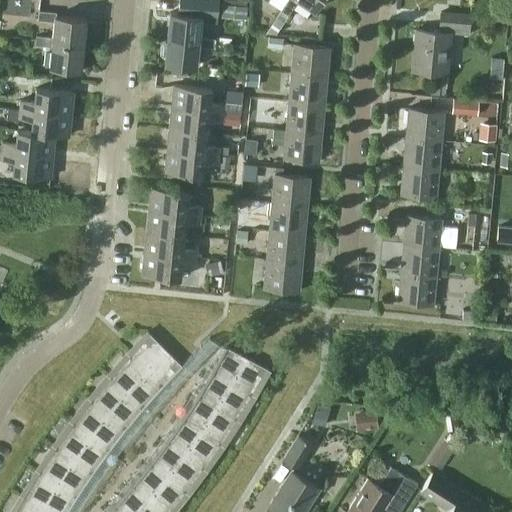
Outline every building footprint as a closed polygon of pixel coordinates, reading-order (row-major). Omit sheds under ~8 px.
[(178,0),(177,13),(198,15),(199,11),(216,13),(217,0),(178,0)] [(246,1),(238,0),(221,0),(220,16),(245,18),(246,1)] [(317,0),(284,0),(279,9),(280,9),(287,13),(295,0),(298,0),(312,9),(317,0)] [(287,13),(280,9),(265,33),(274,33),(287,13)] [(51,40),(81,44),(84,18),(54,15),(54,12),(37,10),(36,19),(53,21),(51,37),(51,40)] [(197,41),(197,36),(199,21),(215,22),(216,13),(199,11),(198,15),(177,13),(168,12),(166,37),(197,41)] [(468,14),(439,11),(437,30),(414,28),(410,70),(446,73),(450,31),(466,32),(468,14)] [(51,40),(51,37),(35,35),(34,44),(50,46),(48,66),(79,69),(81,44),(51,40)] [(214,38),(197,36),(197,41),(166,37),(163,63),(194,66),(196,46),(213,48),(214,38)] [(281,48),(282,37),(267,36),(266,46),(281,48)] [(292,43),(290,71),(325,75),(328,46),(292,43)] [(221,67),(204,66),(204,73),(221,75),(221,67)] [(325,75),(290,71),(287,100),(322,103),(325,75)] [(259,73),(245,72),(244,84),(258,85),(259,73)] [(170,106),(222,111),(223,102),(208,100),(209,88),(173,84),(170,106)] [(18,98),(17,108),(69,113),(71,91),(35,87),(34,100),(18,98)] [(241,91),(226,89),(224,111),(238,113),(241,91)] [(494,99),(494,92),(480,90),(479,97),(494,99)] [(452,105),(451,111),(476,114),(477,101),(452,99),(452,105)] [(322,103),(287,100),(284,129),(320,132),(322,103)] [(222,111),(170,106),(168,128),(205,131),(206,119),(221,120),(222,111)] [(405,136),(440,139),(443,110),(408,107),(405,136)] [(69,113),(17,108),(16,117),(32,119),(30,130),(30,131),(53,133),(52,135),(67,136),(69,113)] [(495,123),(479,121),(478,137),(494,139),(495,123)] [(0,149),(50,155),(52,135),(53,133),(30,131),(30,130),(16,128),(15,141),(0,139),(0,149)] [(204,144),(205,131),(168,128),(166,149),(216,155),(217,145),(204,144)] [(272,128),(271,143),(283,144),(284,129),(272,128)] [(320,132),(284,129),(283,144),(281,157),(317,160),(320,132)] [(405,136),(402,164),(437,168),(440,139),(405,136)] [(255,153),(256,139),(245,138),(243,152),(255,153)] [(48,177),(50,155),(0,149),(0,159),(13,161),(11,173),(48,177)] [(229,156),(216,155),(166,149),(164,171),(200,175),(201,162),(215,164),(215,162),(228,164),(229,156)] [(490,163),(491,152),(481,151),(480,162),(490,163)] [(511,151),(500,151),(499,164),(511,165),(511,151)] [(437,168),(402,164),(399,194),(434,197),(437,168)] [(270,201),(305,205),(308,176),(272,172),(270,201)] [(148,208),(198,214),(199,205),(185,203),(187,190),(151,186),(148,208)] [(270,201),(267,230),(302,233),(305,205),(270,201)] [(198,214),(148,208),(145,229),(183,234),(184,222),(197,223),(198,214)] [(402,242),(437,246),(440,217),(405,213),(402,242)] [(511,226),(497,225),(495,241),(511,242),(511,226)] [(145,229),(142,250),(193,257),(194,248),(181,246),(183,234),(145,229)] [(245,243),(247,230),(236,229),(235,242),(245,243)] [(267,230),(264,258),(300,262),(302,233),(267,230)] [(437,246),(402,242),(399,271),(434,275),(437,246)] [(192,266),(193,257),(142,250),(140,273),(177,278),(179,265),(192,266)] [(300,262),(264,258),(261,287),(297,290),(300,262)] [(207,275),(222,272),(220,260),(204,263),(207,275)] [(434,275),(399,271),(396,300),(431,304),(434,275)] [(474,310),(462,308),(461,317),(473,319),(474,310)] [(181,364),(149,332),(149,333),(128,354),(162,385),(182,365),(181,364)] [(225,346),(211,370),(249,393),(265,367),(225,346)] [(128,354),(109,376),(143,406),(162,385),(128,354)] [(235,417),(249,393),(211,370),(197,394),(235,417)] [(108,377),(90,399),(125,428),(143,406),(109,376),(108,377)] [(188,408),(182,417),(220,441),(235,417),(197,394),(188,408)] [(89,399),(72,422),(108,450),(125,428),(90,399),(89,399)] [(377,428),(375,410),(354,413),(356,430),(377,428)] [(220,441),(182,417),(165,440),(201,467),(218,445),(220,441)] [(72,422),(54,446),(92,472),(108,450),(72,422)] [(481,424),(466,422),(464,437),(480,439),(481,424)] [(310,444),(296,435),(281,459),(295,468),(310,444)] [(446,468),(459,443),(447,436),(433,461),(446,468)] [(149,463),(185,490),(201,467),(165,440),(149,463)] [(54,446),(38,470),(76,496),(92,472),(54,446)] [(130,484),(161,511),(166,511),(174,504),(185,490),(149,463),(147,466),(130,484)] [(416,482),(388,465),(377,484),(366,477),(344,511),(377,511),(386,500),(399,508),(416,482)] [(318,487),(289,469),(266,506),(274,511),(298,511),(301,508),(304,510),(318,487)] [(38,470),(23,495),(49,511),(66,511),(76,496),(38,470)] [(442,477),(432,470),(419,490),(447,508),(444,511),(482,511),(487,506),(442,478),(442,477)] [(161,511),(130,484),(112,505),(119,511),(161,511)] [(13,511),(49,511),(23,495),(13,511)]
